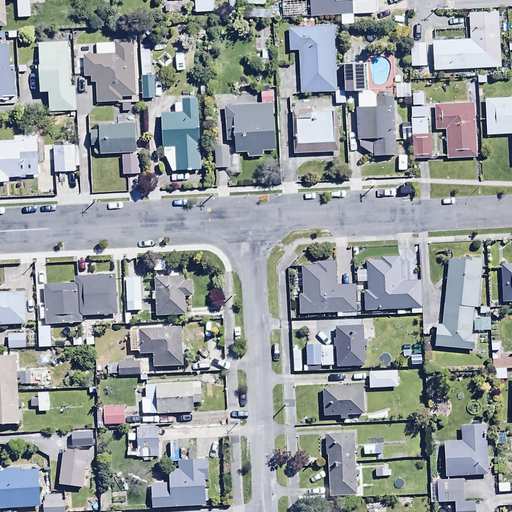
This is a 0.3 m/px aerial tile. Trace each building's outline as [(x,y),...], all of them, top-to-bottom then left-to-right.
[(0,0),(0,27),(5,27),(4,2),(17,1),(18,19),(31,18),(30,0),(0,0)] [(213,0),(193,0),(194,14),(214,13),(213,0)] [(309,0),(311,18),(353,15),(352,2),(377,0),(309,0)] [(501,68),(499,12),(468,13),(469,41),(432,42),(433,71),(501,68)] [(336,93),(335,28),(288,29),(289,52),(300,52),(301,94),(336,93)] [(114,44),(96,45),(96,55),(82,55),(83,77),(91,77),(91,84),(97,83),(98,104),(122,103),(122,98),(134,98),(132,41),(114,41),(114,44)] [(70,43),(40,44),(41,92),(48,92),(48,114),(70,113),(70,120),(77,120),(77,88),(70,88),(70,43)] [(0,99),(4,99),(3,98),(16,97),(15,67),(10,67),(9,45),(0,44),(0,99)] [(425,44),(410,44),(411,68),(426,67),(425,44)] [(360,146),(374,157),(396,156),(393,97),(391,97),(391,93),(378,93),(378,96),(368,96),(368,92),(364,92),(363,65),(343,66),(344,92),(358,92),(358,108),(356,108),(357,140),(360,140),(360,146)] [(154,77),(141,77),(142,101),(154,100),(154,77)] [(409,85),(395,85),(396,99),(410,99),(409,85)] [(276,152),(273,90),(261,91),(261,104),(224,107),(226,142),(233,141),(234,155),(247,154),(247,159),(263,158),(263,153),(276,152)] [(431,159),(430,136),(427,136),(427,118),(429,118),(429,106),(424,106),(424,93),(412,93),(412,109),(410,109),(410,124),(402,124),(402,141),(412,140),(412,159),(431,159)] [(511,97),(485,99),(486,137),(511,136),(511,146),(511,97)] [(165,156),(173,171),(200,170),(197,100),(183,100),(183,104),(175,104),(175,115),(161,115),(162,148),(165,148),(165,156)] [(293,115),(293,153),(338,153),(337,108),(332,108),(332,100),(289,101),(290,115),(293,115)] [(476,158),(473,104),(434,106),(435,131),(445,131),(446,159),(476,158)] [(137,124),(99,125),(99,131),(91,131),(92,147),(99,146),(100,154),(138,153),(137,124)] [(14,141),(0,141),(0,183),(7,183),(7,179),(20,179),(20,176),(40,175),(39,162),(44,161),(43,139),(38,139),(38,136),(14,137),(14,141)] [(74,136),(54,136),(54,165),(75,164),(74,136)] [(227,148),(213,148),(213,170),(227,170),(227,148)] [(139,155),(122,156),(123,175),(140,174),(139,155)] [(363,291),(363,312),(422,311),(421,282),(401,283),(401,258),(381,259),(381,263),(366,263),(366,273),(355,273),(356,284),(366,284),(366,291),(363,291)] [(459,262),(448,261),(442,326),(436,326),(433,347),(474,351),(475,337),(472,337),(475,308),(478,309),(483,261),(460,259),(459,262)] [(165,262),(154,262),(154,272),(165,272),(165,262)] [(299,296),(300,316),(337,315),(337,319),(355,318),(354,287),(337,287),(336,264),(317,264),(317,266),(301,267),(301,277),(294,277),(294,285),(302,285),(302,296),(299,296)] [(511,264),(502,265),(503,303),(511,302),(511,264)] [(167,270),(167,278),(155,278),(156,292),(152,293),(153,302),(156,302),(157,317),(186,316),(185,298),(193,298),(192,282),(185,282),(184,277),(178,277),(177,269),(167,270)] [(75,284),(43,286),(45,326),(83,324),(83,317),(117,315),(115,276),(75,278),(75,284)] [(141,278),(127,279),(128,312),(142,311),(141,278)] [(25,292),(0,293),(0,326),(26,326),(25,292)] [(388,321),(374,322),(374,336),(388,336),(388,321)] [(51,328),(38,328),(38,362),(50,361),(49,349),(52,349),(51,328)] [(182,328),(130,332),(131,353),(140,352),(140,356),(153,355),(154,368),(185,366),(182,328)] [(364,368),(363,328),(335,328),(335,341),(333,341),(333,349),(336,349),(336,368),(364,368)] [(26,335),(9,336),(9,350),(27,349),(26,335)] [(67,340),(67,348),(81,348),(81,340),(67,340)] [(320,346),(305,347),(306,368),(332,367),(332,350),(320,350),(320,346)] [(16,357),(0,357),(0,425),(19,425),(16,357)] [(140,363),(115,364),(116,377),(140,376),(140,363)] [(493,371),(493,382),(506,381),(505,370),(493,371)] [(368,373),(368,391),(397,390),(397,372),(368,373)] [(20,373),(20,391),(31,391),(31,381),(37,381),(37,373),(20,373)] [(143,400),(144,415),(195,412),(194,404),(202,403),(201,384),(146,387),(147,399),(143,400)] [(216,388),(207,389),(207,406),(217,405),(216,388)] [(363,388),(322,389),(323,418),(339,418),(339,421),(348,421),(348,416),(364,416),(363,388)] [(50,421),(49,394),(38,394),(38,400),(31,401),(31,409),(38,409),(39,413),(40,413),(41,421),(50,421)] [(125,408),(103,409),(104,426),(126,425),(125,408)] [(444,443),(445,479),(488,477),(486,426),(461,427),(462,443),(444,443)] [(158,428),(136,428),(137,459),(159,459),(158,428)] [(356,496),(354,436),(325,437),(326,457),(327,457),(329,497),(356,496)] [(90,443),(64,439),(58,475),(85,479),(90,443)] [(152,485),(153,509),(207,506),(205,475),(208,475),(207,461),(179,463),(179,470),(169,470),(170,484),(152,485)] [(0,510),(41,508),(39,470),(0,471),(0,510)] [(375,470),(375,478),(390,478),(390,471),(387,471),(387,470),(375,470)] [(463,481),(437,483),(438,504),(464,503),(463,481)] [(42,485),(43,506),(64,505),(63,484),(42,485)] [(414,498),(397,498),(397,507),(414,507),(414,498)]
